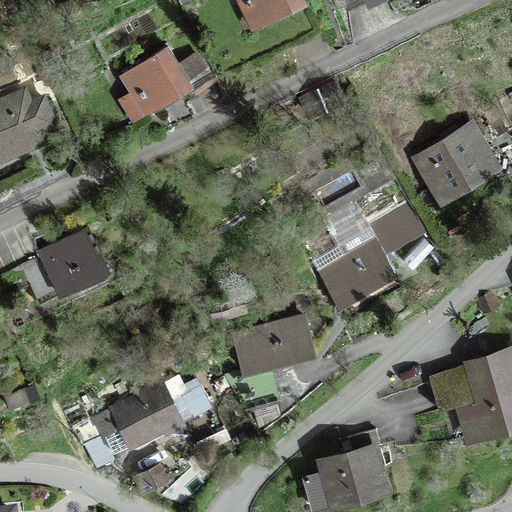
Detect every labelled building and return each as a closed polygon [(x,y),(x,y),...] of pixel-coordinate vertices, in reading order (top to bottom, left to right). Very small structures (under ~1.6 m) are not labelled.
[(297,0),(232,0),(247,30),(300,4),(297,0)] [(163,48),(115,78),(125,93),(112,101),(126,123),(186,86),(183,80),(202,69),(192,54),(173,65),(163,48)] [(22,89),(0,98),(0,159),(43,142),(39,135),(55,127),(40,94),(27,101),(22,89)] [(467,122),(404,158),(431,205),(495,168),(467,122)] [(83,229),(31,253),(53,298),(104,273),(83,229)] [(369,238),(313,272),(334,307),(391,273),(369,238)] [(302,317),(226,335),(237,378),(312,359),(302,317)] [(511,348),(426,375),(437,412),(450,408),(461,442),(511,425),(511,348)] [(132,395),(104,410),(125,448),(177,420),(154,377),(130,390),(132,395)] [(372,445),(311,461),(323,508),(384,492),(372,445)]
